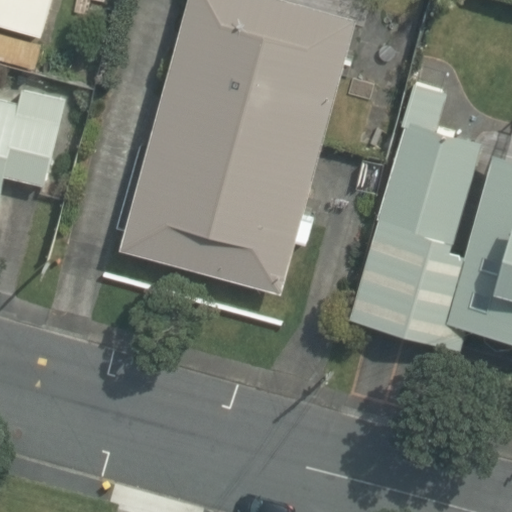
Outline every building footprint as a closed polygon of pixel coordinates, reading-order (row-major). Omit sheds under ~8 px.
[(0,0),(0,20),(44,33),(53,0),(0,0)] [(193,0),(127,244),(287,287),(301,237),(312,240),(319,216),(308,213),(361,17),(297,0),(193,0)] [(409,123),(352,316),(469,350),(475,327),(511,337),(511,155),(499,152),(470,249),(455,245),(486,137),(441,124),(453,81),(417,70),(402,121),(409,123)] [(0,213),(9,174),(48,183),(68,92),(20,82),(17,97),(0,93),(0,213)] [(386,149),(391,129),(367,123),(362,143),(386,149)]
